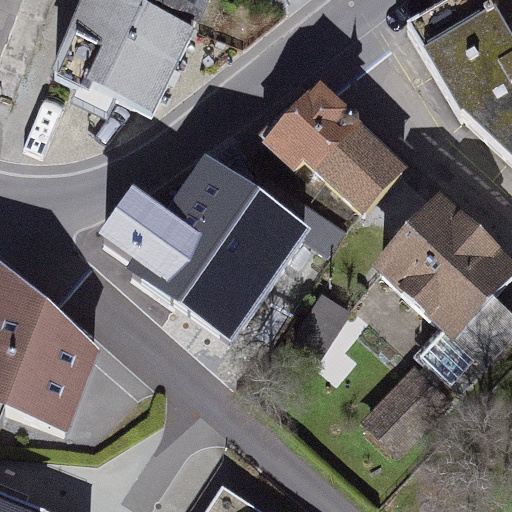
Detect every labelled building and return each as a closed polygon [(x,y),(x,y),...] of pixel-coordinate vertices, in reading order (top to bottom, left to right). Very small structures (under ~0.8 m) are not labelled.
[(124,0),(89,0),(56,81),(148,118),(190,30),(124,0)] [(200,0),(138,0),(191,22),(200,0)] [(511,28),(498,7),(427,44),(478,132),(511,164),(511,28)] [(332,97),(273,158),(317,200),(328,189),(377,236),(425,187),(332,97)] [(234,322),(283,244),(330,274),(348,245),(272,198),(264,210),(225,186),(188,245),(145,218),(115,264),(160,292),(167,280),(234,322)] [(468,367),(511,321),(511,260),(461,211),(386,288),(468,367)] [(0,262),(0,405),(74,433),(105,350),(0,262)] [(0,511),(46,511),(0,495),(0,511)]
